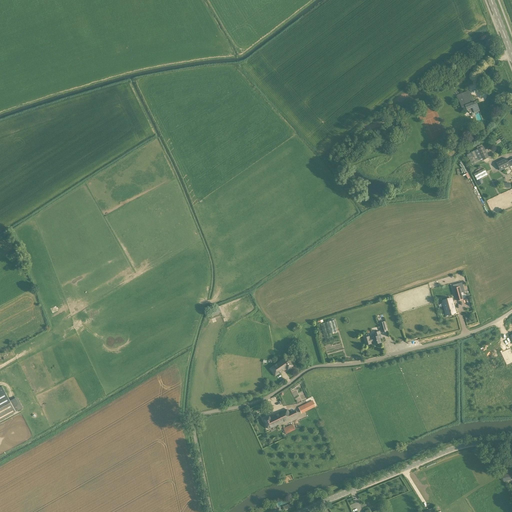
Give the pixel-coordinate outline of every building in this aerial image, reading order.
[(473,113),(474,112),(479,110),(475,102),(473,102),(472,100),(473,100),(469,91),(457,95),(462,108),(466,106),(467,110),(467,111),(468,111),(468,112),(469,112),(470,113),(471,113),(472,113),(473,113)] [(483,160),(488,158),(488,156),(490,154),(488,149),(485,150),(483,146),(477,149),(483,160)] [(510,167),(511,165),(511,159),(507,161),(506,158),(496,163),(500,171),(509,166),(510,167)] [(487,175),(484,169),(474,174),(477,180),(487,175)] [(453,305),(451,298),(442,301),(444,308),(445,307),(447,315),(454,313),(452,305),(453,305)] [(220,312),(218,306),(210,309),(212,315),(220,312)] [(328,321),(331,333),(338,332),(335,319),(328,321)] [(384,321),(379,323),(382,333),(387,331),(384,321)] [(374,341),(375,344),(381,342),(379,336),(381,335),(379,331),(373,333),(374,337),(372,337),(373,338),(370,338),(368,334),(363,336),(366,345),(371,344),(371,342),(374,341)] [(511,353),(509,349),(501,353),(506,364),(511,360),(511,353)] [(287,357),(269,369),(274,376),(286,368),(287,369),(293,366),(287,357)] [(0,420),(22,409),(17,398),(10,401),(3,387),(0,388),(0,420)] [(301,413),(315,407),(312,401),(298,407),(301,413)] [(269,416),(263,419),(268,429),(291,418),(297,415),(295,410),(289,413),(287,409),(270,418),(269,416)] [(286,434),(295,429),(292,424),(283,428),(286,434)] [(504,482),(511,479),(511,477),(510,472),(502,475),(504,482)] [(284,511),(293,508),(291,503),(282,507),(284,511)]
